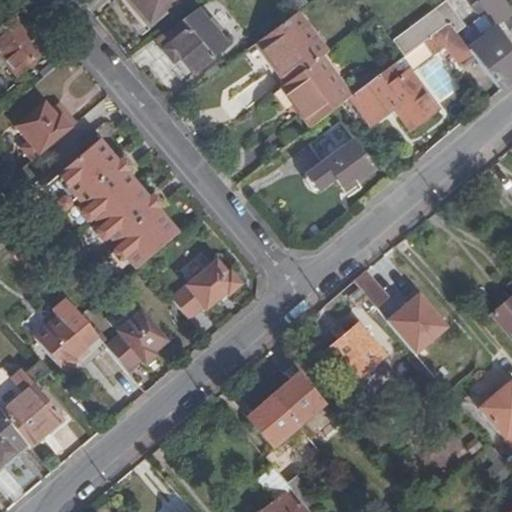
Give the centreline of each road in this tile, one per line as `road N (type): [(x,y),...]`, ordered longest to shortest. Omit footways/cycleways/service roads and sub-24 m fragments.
road 1 (residential): [(55,0),(294,291)]
road 2 (residential): [(294,291),(39,511)]
road 3 (residential): [(511,110),(294,291)]
